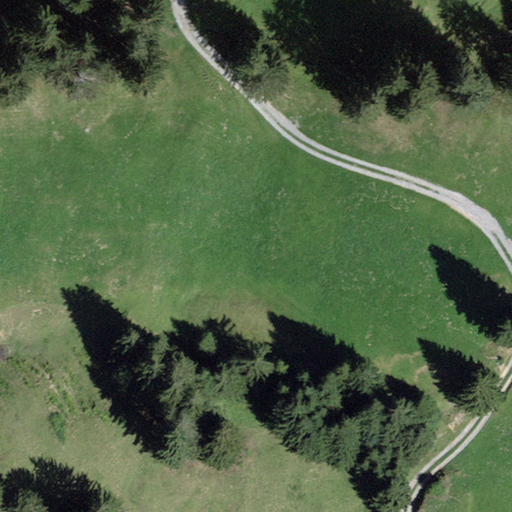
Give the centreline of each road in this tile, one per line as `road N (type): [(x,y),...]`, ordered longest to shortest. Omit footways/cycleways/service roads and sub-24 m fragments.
road 1 (track): [(177,0),(200,41),(286,130),(472,209),(511,261)]
road 2 (track): [(511,374),(463,441),(416,487),(406,511)]
